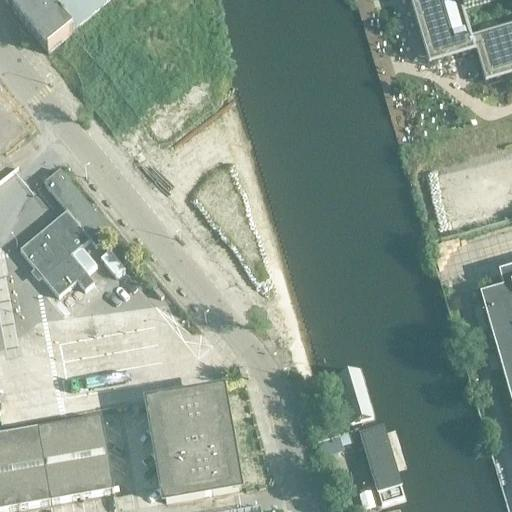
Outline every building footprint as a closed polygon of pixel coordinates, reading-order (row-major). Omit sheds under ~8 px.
[(72,35),(114,0),(25,0),(12,11),(48,56),(73,36),(72,35)] [(511,0),(407,0),(415,25),(428,70),(468,58),(476,56),(481,73),(485,87),(511,78),(511,0)] [(94,214),(89,209),(60,174),(44,187),(44,188),(67,215),(20,254),(59,301),(77,285),(85,295),(95,286),(72,259),(90,243),(96,250),(112,237),(94,214)] [(511,273),(499,277),(503,292),(480,299),(511,407),(511,273)] [(361,371),(334,380),(349,429),(377,420),(361,371)] [(227,428),(222,396),(149,409),(155,441),(227,428)] [(101,422),(70,427),(82,501),(114,495),(101,422)] [(82,501),(70,427),(38,433),(51,507),(82,501)] [(233,460),(227,428),(155,441),(160,473),(233,460)] [(51,507),(38,433),(6,438),(19,511),(51,507)] [(0,511),(17,511),(19,511),(6,438),(0,439),(0,511)] [(381,439),(361,447),(383,509),(404,502),(381,439)] [(336,463),(332,450),(322,453),(326,466),(336,463)] [(239,492),(233,460),(160,473),(166,505),(239,492)]
